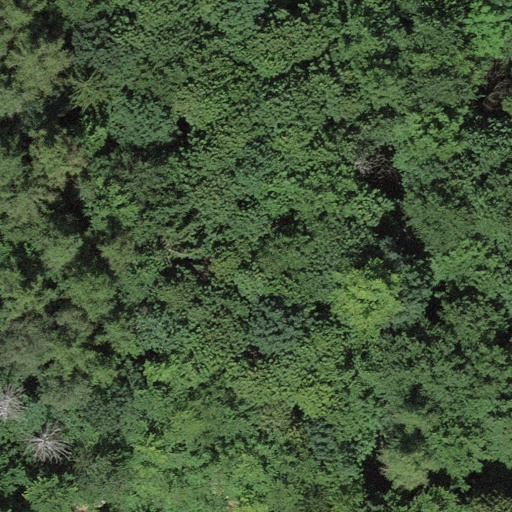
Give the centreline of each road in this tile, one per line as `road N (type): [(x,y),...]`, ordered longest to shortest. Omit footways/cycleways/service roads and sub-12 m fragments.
road 1 (track): [(401,0),(471,137),(487,324),(461,511)]
road 2 (track): [(377,0),(401,222),(396,338),(376,457),(348,511)]
